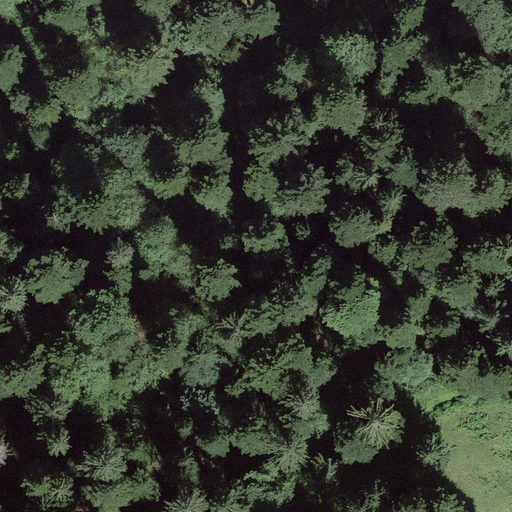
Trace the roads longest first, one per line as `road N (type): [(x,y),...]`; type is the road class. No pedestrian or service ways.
road 1 (track): [(0,207),(244,81),(350,0)]
road 2 (track): [(293,511),(336,487),(446,393),(511,396)]
